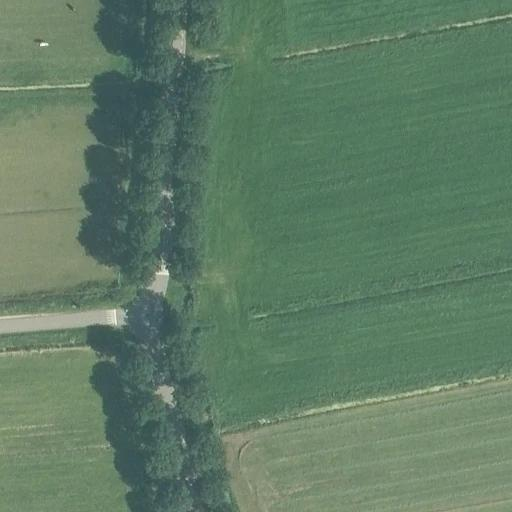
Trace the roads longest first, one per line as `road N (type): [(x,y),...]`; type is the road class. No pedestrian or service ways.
road 1 (unclassified): [(147,315),(180,0)]
road 2 (unclassified): [(195,511),(147,315)]
road 3 (unclassified): [(147,315),(0,326)]
